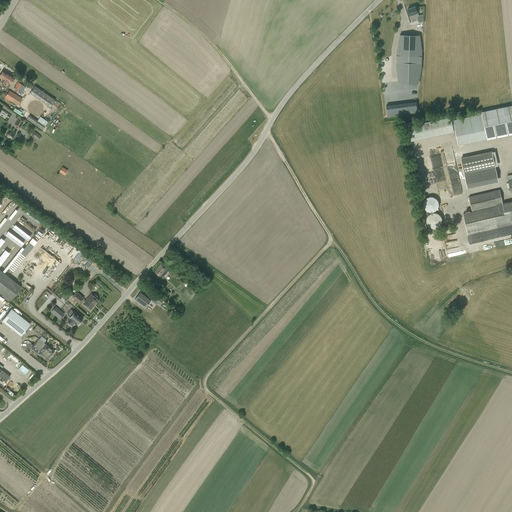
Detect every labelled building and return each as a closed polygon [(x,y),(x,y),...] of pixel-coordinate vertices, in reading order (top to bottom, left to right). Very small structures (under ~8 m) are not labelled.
[(407,9),(410,16),(411,18),(418,16),(417,12),(418,12),(417,10),(417,11),(415,6),(414,5),(411,7),(411,8),(407,9)] [(397,50),(396,67),(398,82),(418,83),(421,68),(422,51),(420,36),(400,35),(397,50)] [(15,78),(3,70),(0,74),(0,77),(3,79),(1,82),(8,86),(9,84),(10,84),(15,78)] [(22,84),(18,81),(14,87),(21,92),(25,87),(22,85),(22,84)] [(55,100),(34,86),(30,92),(51,107),(55,100)] [(22,98),(9,90),(4,98),(9,102),(10,100),(18,105),(22,98)] [(416,101),(386,105),(387,116),(418,112),(416,101)] [(482,114),(453,120),(458,145),(487,139),(511,134),(511,107),(511,105),(482,111),(482,114)] [(37,121),(29,115),(26,119),(42,130),(48,122),(40,116),(37,121)] [(20,116),(14,125),(19,129),(25,120),(20,116)] [(451,117),(406,126),(409,141),(454,131),(451,117)] [(41,136),(35,131),(32,135),(38,140),(41,136)] [(461,158),(464,173),(466,185),(498,178),(495,166),(492,152),(461,158)] [(68,170),(63,167),(63,168),(62,168),(59,172),(64,175),(68,170)] [(472,211),(463,213),(468,234),(511,223),(511,201),(503,203),(500,189),(469,197),(472,211)] [(423,197),(424,211),(437,210),(436,197),(423,197)] [(10,219),(16,210),(14,208),(7,217),(10,219)] [(425,216),(431,227),(441,222),(436,211),(425,216)] [(13,223),(10,228),(26,240),(29,236),(13,223)] [(19,247),(22,242),(6,230),(3,234),(19,247)] [(23,248),(20,246),(1,270),(3,272),(7,267),(12,271),(36,240),(32,236),(23,248)] [(168,271),(166,269),(160,264),(154,272),(160,276),(161,276),(163,277),(168,271)] [(0,291),(10,300),(21,286),(0,269),(0,291)] [(141,291),(134,299),(145,307),(150,300),(152,301),(156,305),(158,303),(160,304),(163,300),(152,292),(149,296),(150,296),(149,297),(141,291)] [(83,298),(76,292),(72,297),(79,303),(83,298)] [(96,294),(95,294),(94,295),(93,295),(92,294),(88,298),(84,303),(90,308),(94,304),(94,305),(98,300),(96,299),(97,298),(97,297),(97,296),(96,294)] [(55,307),(51,311),(58,317),(62,313),(55,307)] [(30,324),(11,309),(1,321),(20,336),(30,324)] [(70,318),(67,322),(72,325),(73,324),(73,325),(75,324),(75,323),(77,325),(80,322),(80,321),(82,319),(74,312),(74,313),(71,310),(67,314),(70,317),(69,318),(70,318)] [(44,344),(39,340),(33,346),(39,350),(40,350),(38,354),(47,361),(54,352),(45,345),(44,346),(43,345),(44,344)] [(0,367),(0,383),(14,394),(15,395),(21,388),(8,377),(10,376),(2,369),(0,367)] [(25,371),(24,370),(22,372),(30,377),(33,373),(27,369),(25,371)]
